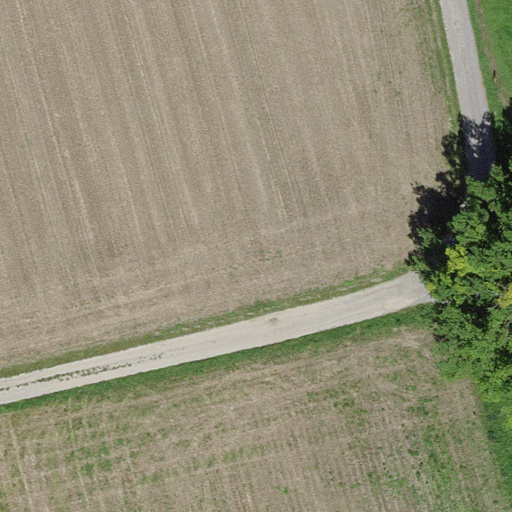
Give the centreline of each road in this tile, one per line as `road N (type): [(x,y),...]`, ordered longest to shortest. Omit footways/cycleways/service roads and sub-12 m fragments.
road 1 (track): [(511,288),(0,410)]
road 2 (track): [(463,0),(511,232)]
